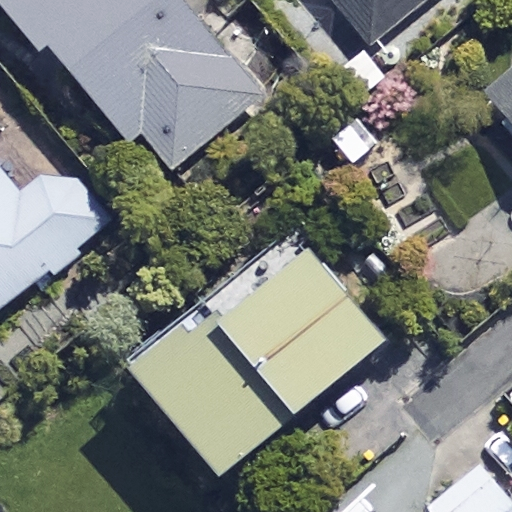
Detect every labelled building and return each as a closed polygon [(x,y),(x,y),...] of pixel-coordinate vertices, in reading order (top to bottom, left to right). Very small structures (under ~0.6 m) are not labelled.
[(0,0),(0,4),(35,48),(44,40),(157,181),(259,99),(179,0),(0,0)] [(329,0),(372,47),(424,0),(329,0)] [(511,63),(480,90),(511,129),(511,63)] [(18,199),(0,175),(0,307),(109,221),(63,163),(18,199)] [(376,336),(296,238),(198,318),(192,310),(125,364),(212,470),(376,336)] [(511,511),(511,505),(481,465),(424,509),(425,511),(511,511)]
